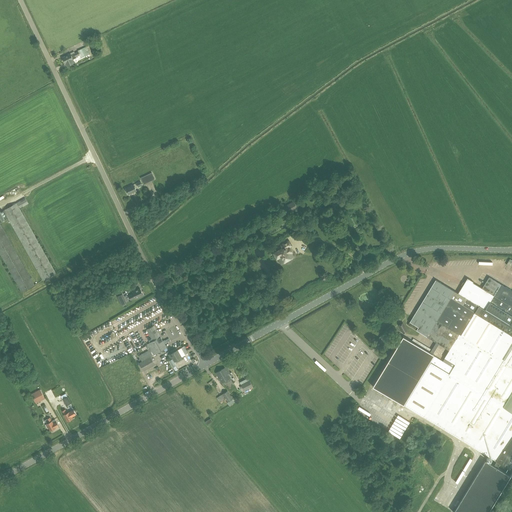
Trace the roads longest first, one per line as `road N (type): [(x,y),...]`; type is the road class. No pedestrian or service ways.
road 1 (unclassified): [(204,364),(159,293),(20,0)]
road 2 (unclassified): [(204,364),(405,254),(511,250)]
road 3 (unclassified): [(0,479),(204,364)]
